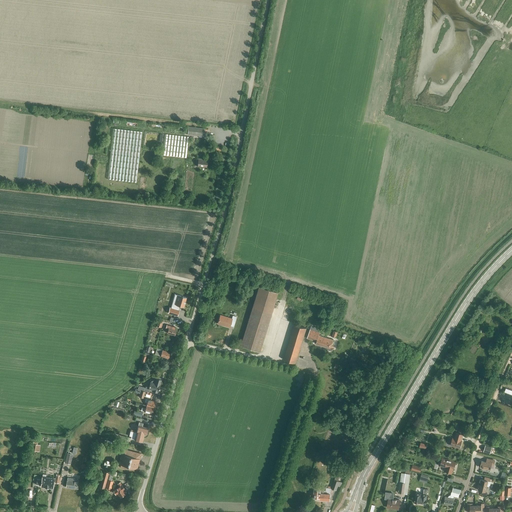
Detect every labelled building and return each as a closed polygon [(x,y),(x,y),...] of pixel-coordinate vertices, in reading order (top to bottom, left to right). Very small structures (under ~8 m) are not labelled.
[(187,135),(203,136),(204,128),(188,127),(187,135)] [(107,179),(136,182),(142,132),(113,128),(107,179)] [(162,155),(186,158),(189,137),(165,134),(162,155)] [(197,166),(207,167),(207,161),(204,160),(204,159),(198,158),(197,166)] [(240,346),(260,352),(277,293),(258,287),(240,346)] [(169,310),(168,313),(177,316),(179,310),(177,309),(178,306),(183,307),(186,298),(175,294),(172,304),(176,305),(175,309),(170,307),(169,310)] [(220,315),(217,323),(229,327),(230,326),(233,327),(237,317),(232,315),(222,312),(221,316),(220,315)] [(321,320),(329,323),(331,314),(324,312),(321,320)] [(284,359),(296,363),(306,328),(294,324),(284,359)] [(167,333),(174,335),(176,330),(175,329),(175,327),(167,325),(166,328),(168,329),(167,333)] [(330,350),(334,351),(335,347),(331,345),(333,340),(319,335),(320,333),(310,329),(307,338),(317,341),(316,343),(331,348),(330,350)] [(146,355),(151,356),(152,353),(149,352),(151,346),(147,345),(144,356),(143,356),(141,361),(144,361),(146,355)] [(155,354),(168,358),(170,352),(157,348),(155,354)] [(146,385),(145,388),(152,390),(152,391),(157,393),(158,392),(160,385),(162,378),(158,377),(158,379),(155,378),(155,380),(154,380),(154,379),(150,381),(151,382),(150,382),(149,386),(146,385)] [(146,405),(154,407),(155,401),(144,398),(143,402),(147,403),(146,405)] [(152,414),(154,407),(146,405),(145,408),(142,407),(141,410),(152,414)] [(143,423),(139,422),(136,432),(132,431),(131,438),(142,441),(144,433),(146,434),(147,427),(142,426),(143,423)] [(118,440),(128,443),(129,437),(115,433),(114,436),(119,438),(118,440)] [(453,438),(451,445),(459,447),(461,441),(460,440),(462,435),(456,433),(455,439),(453,438)] [(40,445),(37,444),(38,442),(34,442),(33,444),(32,451),(39,452),(40,445)] [(483,452),(490,454),(492,447),(485,445),(483,452)] [(135,468),(137,469),(141,453),(122,448),(118,464),(121,464),(120,467),(134,470),(135,468)] [(65,463),(70,464),(73,454),(67,453),(65,463)] [(453,469),(455,462),(442,458),(442,459),(441,460),(440,461),(441,462),(440,465),(445,467),(446,469),(445,471),(451,473),(453,469)] [(491,465),(494,465),(495,460),(487,459),(486,462),(481,461),(480,467),(483,468),(482,469),(486,470),(486,469),(490,469),(491,465)] [(400,483),(398,492),(404,493),(407,494),(410,474),(401,473),(400,483)] [(41,485),(41,486),(52,488),(53,478),(45,477),(46,474),(42,474),(42,477),(42,479),(37,479),(36,485),(41,485)] [(78,481),(78,479),(67,477),(67,480),(66,487),(77,488),(78,481)] [(478,484),(486,486),(488,481),(490,481),(490,478),(485,477),(484,480),(480,479),(480,481),(479,481),(478,484)] [(341,487),(342,482),(338,481),(339,479),(335,478),(331,488),(336,490),(338,486),(341,487)] [(122,485),(120,482),(117,484),(119,486),(113,490),(115,494),(117,493),(120,497),(125,494),(122,490),(124,489),(122,485)] [(490,487),(486,486),(478,484),(477,487),(478,487),(477,490),(481,490),(480,493),(486,495),(487,492),(488,492),(490,487)] [(311,492),(310,497),(313,497),(320,498),(320,499),(330,500),(330,494),(331,488),(321,487),(314,486),(314,492),(311,492)] [(427,495),(426,495),(427,490),(424,489),(423,494),(415,493),(414,502),(425,504),(427,495)] [(454,496),(458,497),(459,494),(451,492),(450,495),(448,496),(448,497),(445,497),(444,504),(452,505),(453,498),(454,496)] [(387,507),(398,509),(400,501),(388,499),(387,507)] [(475,511),(476,505),(472,505),(472,503),(467,503),(467,509),(470,509),(469,511),(475,511)] [(476,505),(475,511),(481,511),(481,509),(484,509),(484,503),(481,503),(481,505),(476,505)]
